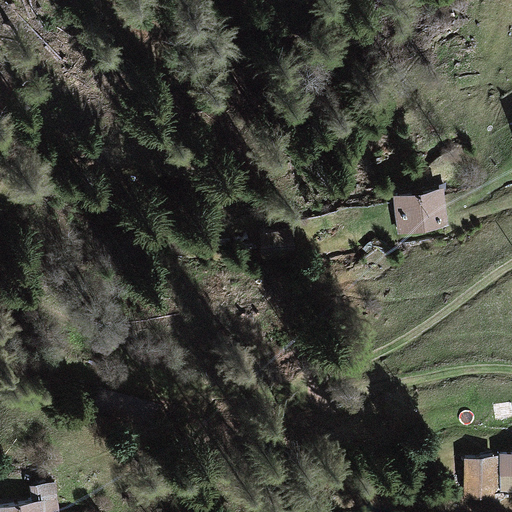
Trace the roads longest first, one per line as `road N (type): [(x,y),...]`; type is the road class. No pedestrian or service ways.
road 1 (track): [(511,262),(390,345),(318,377),(309,390),(321,403),(440,371),(511,369)]
road 2 (track): [(248,231),(172,233),(43,190),(0,205)]
